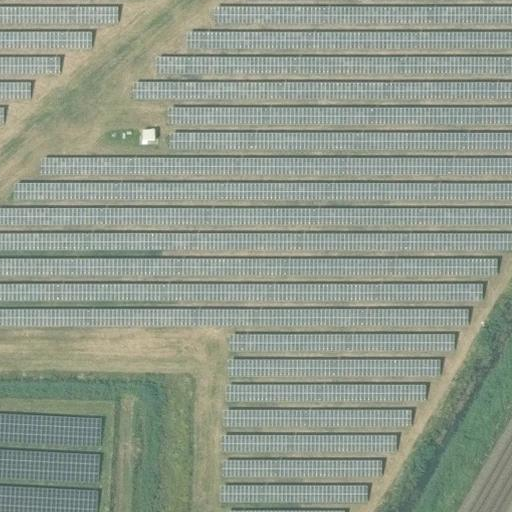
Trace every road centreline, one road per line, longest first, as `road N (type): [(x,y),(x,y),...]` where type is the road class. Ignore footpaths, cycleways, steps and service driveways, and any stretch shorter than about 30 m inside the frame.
road 1 (track): [(0,353),(189,366),(196,374),(198,511)]
road 2 (track): [(175,0),(0,151)]
